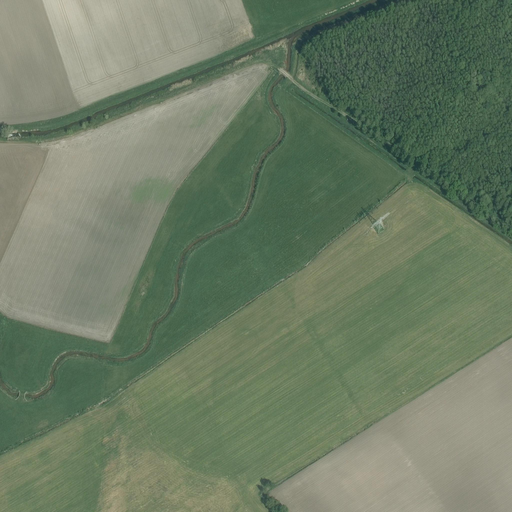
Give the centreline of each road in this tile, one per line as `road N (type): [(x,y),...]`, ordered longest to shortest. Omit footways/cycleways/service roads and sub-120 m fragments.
road 1 (track): [(0,130),(58,124),(362,0)]
road 2 (track): [(511,231),(292,78)]
road 3 (track): [(292,78),(305,46),(421,0)]
